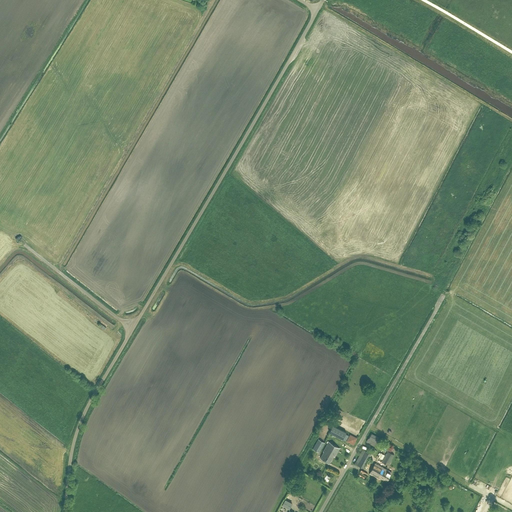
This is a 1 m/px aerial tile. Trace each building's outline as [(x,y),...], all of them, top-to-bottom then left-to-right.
[(346,441),(349,435),(345,434),(346,432),(333,425),(329,432),(346,441)] [(376,442),(379,437),(371,433),(369,438),(376,442)] [(319,453),(325,443),(318,439),(312,449),(319,453)] [(334,456),(339,448),(329,442),(323,451),(324,452),(320,458),(329,463),(333,456),(334,456)] [(363,468),(373,451),(367,448),(366,450),(363,449),(355,463),(363,468)] [(388,465),(394,455),(388,451),(382,462),(388,465)] [(387,481),(392,472),(384,468),(375,463),(369,473),(378,479),(379,477),(387,481)] [(282,505),(289,508),(292,503),(285,499),(282,505)]
